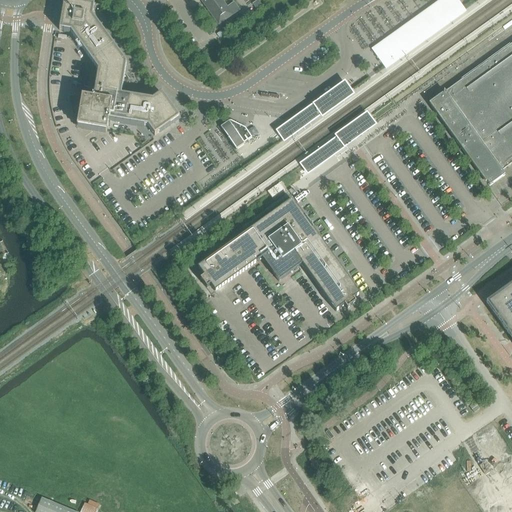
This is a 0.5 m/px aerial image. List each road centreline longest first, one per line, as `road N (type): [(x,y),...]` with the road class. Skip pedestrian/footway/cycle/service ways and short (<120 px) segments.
road 1 (tertiary): [(218,415),(36,154),(13,80),(19,2)]
road 2 (tertiary): [(0,131),(27,184),(206,424)]
road 3 (secondary): [(511,238),(253,421)]
road 4 (secondary): [(261,434),(511,247)]
road 5 (residential): [(225,96),(201,96),(171,82),(155,61),(139,10)]
